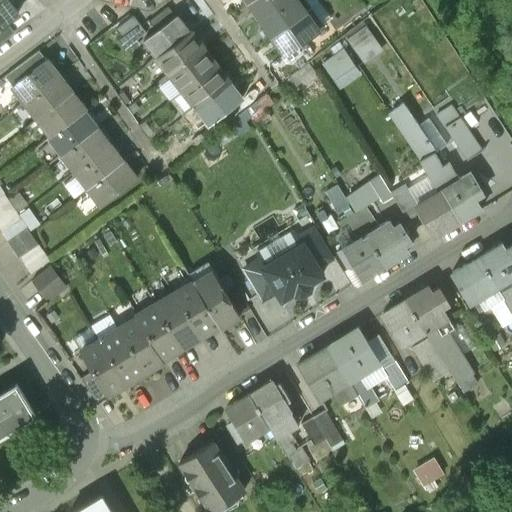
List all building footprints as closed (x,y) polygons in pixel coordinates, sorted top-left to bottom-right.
[(8,0),(3,0),(0,2),(0,27),(5,24),(18,15),(8,0)] [(253,0),(248,4),(260,22),(290,0),(253,0)] [(302,0),(290,0),(260,22),(273,39),(311,12),(302,0)] [(311,12),(273,39),(285,57),(323,30),(311,12)] [(180,16),(143,45),(156,62),(194,33),(180,16)] [(5,24),(0,27),(0,39),(10,31),(5,24)] [(365,26),(349,37),(363,58),(379,47),(365,26)] [(194,33),(156,62),(170,79),(207,50),(194,33)] [(344,49),(323,62),(340,88),(361,74),(344,49)] [(207,50),(170,79),(183,96),(220,67),(207,50)] [(11,79),(16,86),(49,61),(43,54),(11,79)] [(49,61),(16,86),(29,103),(62,78),(49,61)] [(220,67),(183,96),(197,113),(234,84),(220,67)] [(62,78),(29,103),(42,120),(75,95),(62,78)] [(255,79),(243,88),(253,100),(264,90),(255,79)] [(234,84),(197,113),(210,130),(247,101),(234,84)] [(75,95),(42,120),(55,137),(88,111),(75,95)] [(436,186),(439,191),(455,181),(408,108),(392,118),(436,186)] [(55,137),(51,140),(64,157),(101,128),(88,111),(55,137)] [(447,125),(467,157),(481,149),(461,117),(447,125)] [(101,128),(64,157),(78,173),(114,145),(101,128)] [(114,145),(78,173),(91,190),(127,161),(114,145)] [(127,161),(91,190),(104,207),(140,178),(127,161)] [(455,181),(439,191),(460,224),(487,207),(481,198),(487,194),(472,170),(455,181)] [(383,203),(394,196),(392,193),(380,174),(369,180),(383,203)] [(336,184),(323,192),(334,211),(347,203),(336,184)] [(413,201),(404,186),(392,193),(394,196),(408,219),(416,215),(414,211),(418,209),(413,201)] [(418,209),(414,211),(416,215),(433,241),(460,224),(439,191),(436,186),(413,201),(418,209)] [(0,232),(21,219),(7,198),(0,187),(0,232)] [(368,202),(340,219),(353,241),(381,224),(368,202)] [(400,220),(367,241),(385,270),(411,253),(406,245),(413,240),(400,220)] [(311,223),(290,235),(294,241),(301,237),(318,267),(332,259),(311,223)] [(33,239),(28,231),(7,245),(28,277),(49,263),(33,239)] [(277,290),(284,301),(294,296),(301,297),(310,292),(312,285),(325,277),(318,267),(301,237),(294,241),(290,235),(288,232),(260,249),(262,253),(266,258),(260,262),(267,274),(277,290)] [(505,240),(481,255),(502,288),(509,283),(511,281),(511,248),(510,250),(505,240)] [(367,241),(340,258),(358,287),(385,270),(367,241)] [(243,265),(264,298),(277,290),(267,274),(260,262),(266,258),(262,253),(243,265)] [(481,255),(451,274),(472,307),(502,288),(481,255)] [(53,268),(31,283),(45,303),(66,288),(53,268)] [(200,283),(227,324),(245,312),(232,291),(218,271),(200,283)] [(432,281),(405,298),(426,332),(443,322),(452,317),(446,308),(455,303),(447,290),(440,294),(432,281)] [(511,286),(511,289),(500,297),(504,303),(511,314),(511,281),(509,283),(511,286)] [(181,295),(208,336),(227,324),(200,283),(181,295)] [(255,305),(242,285),(232,291),(245,312),(255,305)] [(163,307),(190,348),(208,336),(181,295),(163,307)] [(405,298),(375,316),(396,350),(408,343),(426,332),(405,298)] [(511,316),(511,314),(504,303),(491,311),(500,324),(511,316)] [(144,319),(171,360),(190,348),(163,307),(144,319)] [(125,331),(153,372),(171,360),(144,319),(125,331)] [(443,322),(426,332),(441,357),(456,381),(472,371),(443,322)] [(359,323),(327,344),(348,377),(359,370),(380,357),(359,323)] [(107,343),(135,384),(153,372),(125,331),(107,343)] [(426,332),(408,343),(423,368),(441,357),(426,332)] [(100,372),(116,397),(135,384),(107,343),(88,355),(100,372)] [(327,344),(295,364),(316,397),(334,386),(348,377),(327,344)] [(392,358),(380,366),(393,389),(406,381),(392,358)] [(359,370),(348,377),(356,391),(363,402),(378,394),(368,378),(365,380),(359,370)] [(116,397),(100,372),(87,381),(103,405),(116,397)] [(348,377),(334,386),(343,400),(356,391),(348,377)] [(250,394),(273,431),(278,439),(302,424),(274,379),(250,394)] [(0,438),(30,420),(12,389),(0,395),(0,438)] [(250,394),(226,409),(249,447),(273,431),(250,394)] [(329,412),(316,420),(318,424),(334,449),(346,441),(329,412)] [(334,449),(318,424),(306,431),(321,456),(334,449)] [(400,447),(431,439),(427,425),(396,433),(400,447)] [(246,489),(212,436),(180,456),(214,509),(246,489)] [(106,511),(99,499),(77,511),(106,511)]
